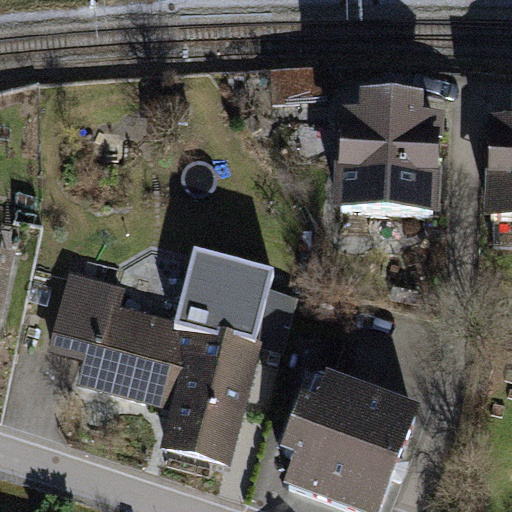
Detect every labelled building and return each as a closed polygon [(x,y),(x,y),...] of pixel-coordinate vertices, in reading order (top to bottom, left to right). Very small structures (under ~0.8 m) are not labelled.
[(324,75),(269,79),(272,107),(327,103),(324,75)] [(357,125),(334,125),(332,227),(440,229),(443,129),(421,129),(422,109),(358,108),(357,125)] [(510,133),(489,133),(485,232),(511,233),(511,114),(511,115),(510,133)] [(176,328),(103,309),(87,370),(81,393),(164,414),(171,416),(160,456),(230,474),(262,352),(285,358),(299,305),(270,297),(274,282),(193,261),(176,328)] [(87,370),(103,309),(108,289),(69,279),(48,359),(87,370)] [(379,511),(413,425),(305,383),(280,447),(287,450),(283,460),(297,466),(288,489),(347,511),(379,511)]
